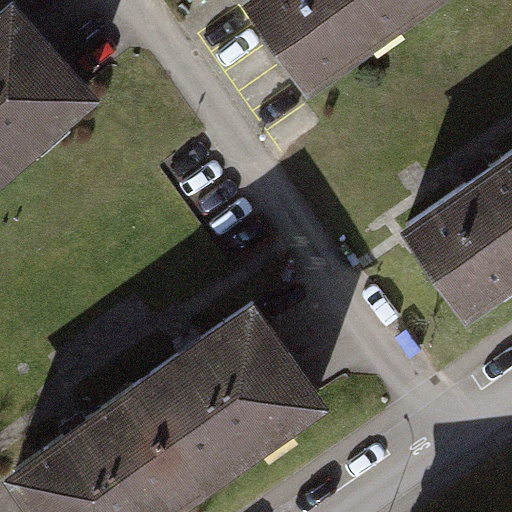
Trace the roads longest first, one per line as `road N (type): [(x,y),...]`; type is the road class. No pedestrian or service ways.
road 1 (residential): [(124,0),(237,120),(438,435)]
road 2 (residential): [(325,511),(438,435)]
